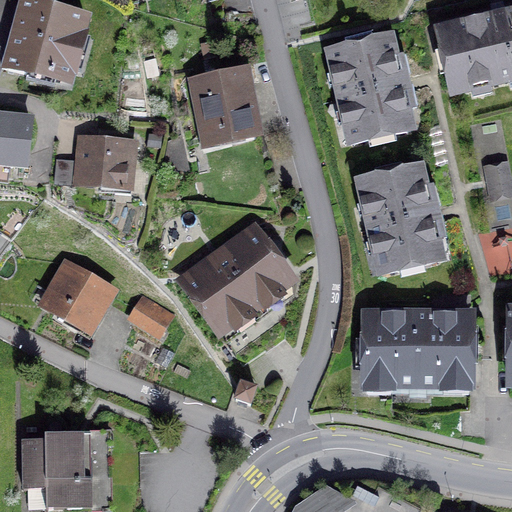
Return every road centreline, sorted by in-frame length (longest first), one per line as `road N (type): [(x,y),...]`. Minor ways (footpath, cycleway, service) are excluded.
road 1 (residential): [(266,0),(332,275),(323,347),(292,423),(291,466)]
road 2 (residential): [(291,466),(235,429),(54,358),(0,326)]
road 3 (tertiary): [(511,483),(362,451),(337,450),(291,466)]
